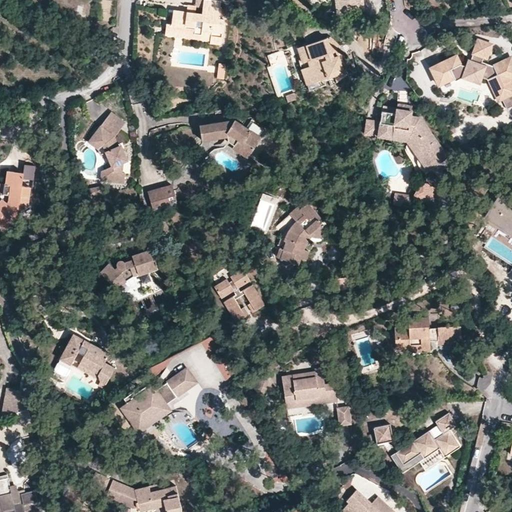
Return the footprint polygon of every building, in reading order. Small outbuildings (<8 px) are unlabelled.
[(342,0),(335,0),(337,14),(344,13),(342,0)] [(342,0),(344,13),(363,11),(361,0),(342,0)] [(202,14),(195,13),(186,12),(174,11),(171,25),(190,27),(189,32),(211,35),(210,41),(210,43),(221,45),(224,19),(219,19),(221,2),(204,1),(202,14)] [(165,35),(210,41),(211,35),(189,32),(190,27),(171,25),(167,24),(165,35)] [(308,91),(326,85),(324,78),(327,77),(329,84),(330,86),(346,75),(344,70),(343,71),(338,56),(333,58),(331,54),(335,49),(338,45),(330,37),(297,48),(299,53),(296,54),(308,91)] [(429,68),(436,82),(451,75),(453,78),(454,81),(463,79),(479,81),(481,77),(487,79),(491,77),(497,75),(507,95),(511,93),(511,86),(509,79),(511,77),(511,63),(509,58),(492,65),(482,62),(480,61),(482,57),(484,58),(489,44),(476,40),(468,60),(467,60),(465,66),(458,64),(454,56),(429,68)] [(217,79),(224,80),(227,65),(219,64),(217,79)] [(451,75),(436,82),(438,86),(453,78),(451,75)] [(497,75),(491,77),(501,98),(507,95),(497,75)] [(511,95),(511,93),(507,95),(501,98),(506,108),(511,105),(511,95)] [(295,95),(287,97),(290,103),(297,100),(295,95)] [(395,113),(381,111),(380,116),(366,114),(364,127),(378,130),(392,132),(393,128),(411,130),(425,149),(422,152),(425,156),(422,158),(428,166),(445,154),(419,119),(410,116),(411,110),(395,108),(395,113)] [(111,135),(121,121),(106,111),(87,139),(96,146),(99,142),(104,151),(111,166),(111,170),(109,170),(108,181),(124,181),(124,171),(122,171),(122,161),(126,158),(120,147),(118,148),(111,135)] [(202,141),(226,138),(231,137),(237,141),(232,148),(231,150),(247,159),(261,138),(234,122),(200,126),(202,141)] [(411,130),(393,128),(392,132),(391,139),(407,141),(411,147),(425,168),(428,166),(422,158),(425,156),(422,152),(425,149),(411,130)] [(392,132),(378,130),(377,136),(391,139),(392,132)] [(231,137),(226,138),(226,144),(232,148),(237,141),(231,137)] [(96,146),(87,139),(85,142),(94,151),(98,154),(104,151),(99,142),(96,146)] [(111,170),(111,166),(101,171),(101,180),(108,181),(109,170),(111,170)] [(5,167),(4,179),(8,180),(6,199),(0,195),(0,221),(4,224),(17,207),(14,206),(18,201),(19,193),(27,194),(29,183),(20,181),(21,169),(5,167)] [(29,167),(21,169),(20,181),(29,183),(31,183),(29,167)] [(8,180),(4,179),(2,179),(0,195),(6,199),(8,180)] [(172,185),(161,189),(167,207),(178,204),(172,185)] [(100,194),(100,186),(85,186),(85,194),(100,194)] [(431,186),(418,197),(426,206),(438,195),(431,186)] [(167,207),(161,189),(148,192),(153,210),(167,207)] [(14,206),(17,207),(26,200),(27,194),(19,193),(18,201),(14,206)] [(493,205),(484,219),(511,237),(511,211),(505,206),(507,203),(501,199),(496,207),(493,205)] [(307,204),(300,211),(304,216),(297,222),(293,227),(289,231),(286,237),(284,242),(286,243),(280,259),(298,266),(301,259),(306,261),(309,253),(304,250),(308,242),(312,237),(313,237),(316,237),(318,237),(321,234),(323,231),(323,227),(318,221),(320,218),(307,204)] [(304,216),(300,211),(297,208),(290,215),(297,222),(304,216)] [(100,273),(114,287),(124,278),(126,281),(133,276),(132,272),(136,271),(138,274),(157,268),(151,250),(133,256),(134,260),(129,262),(124,263),(122,261),(119,262),(117,263),(118,266),(115,269),(109,263),(100,273)] [(223,303),(231,316),(234,314),(238,321),(248,315),(244,307),(241,309),(235,299),(244,294),(250,304),(247,305),(252,312),(262,307),(258,300),(261,299),(252,285),(240,292),(238,289),(250,281),(242,269),(230,276),(232,280),(229,283),(226,279),(214,286),(221,298),(233,292),(235,295),(223,303)] [(124,278),(114,287),(118,291),(127,282),(126,281),(124,278)] [(427,330),(427,327),(426,319),(406,320),(407,334),(404,334),(404,330),(392,331),(394,351),(408,351),(408,353),(428,352),(428,343),(428,339),(436,339),(436,342),(436,344),(450,344),(449,328),(436,328),(435,327),(432,327),(432,330),(427,330)] [(458,327),(449,328),(450,344),(459,343),(458,327)] [(84,340),(78,337),(73,335),(69,344),(60,359),(67,362),(73,360),(77,352),(80,353),(84,355),(82,359),(79,363),(86,367),(98,374),(100,381),(106,384),(115,367),(105,362),(109,353),(90,343),(88,347),(82,344),(84,340)] [(235,373),(225,347),(212,353),(222,379),(235,373)] [(77,352),(73,360),(79,363),(82,359),(84,355),(80,353),(77,352)] [(67,362),(60,359),(58,363),(69,369),(73,360),(67,362)] [(77,369),(89,375),(100,381),(98,374),(86,367),(79,363),(77,369)] [(187,363),(167,377),(170,382),(179,376),(186,386),(197,378),(187,363)] [(324,375),(322,365),(313,366),(314,369),(315,377),(322,375),(324,375)] [(292,380),(282,381),(286,405),(297,404),(296,396),(317,393),(317,395),(324,394),(325,399),(336,398),(334,380),(323,382),(322,375),(315,377),(314,369),(302,371),(303,376),(292,377),(292,380)] [(281,374),(282,381),(292,380),(292,377),(303,376),(302,371),(281,374)] [(122,402),(131,415),(137,411),(143,420),(162,407),(155,397),(161,392),(166,399),(186,386),(179,376),(170,382),(167,377),(157,385),(153,380),(147,385),(145,382),(135,389),(133,387),(124,394),(127,399),(122,402)] [(271,394),(264,381),(252,388),(259,401),(271,394)] [(5,396),(20,398),(21,391),(6,389),(5,396)] [(137,411),(131,415),(139,427),(170,405),(166,399),(161,392),(155,397),(162,407),(143,420),(137,411)] [(296,396),(297,404),(325,399),(324,394),(317,395),(317,393),(296,396)] [(5,396),(0,417),(17,413),(20,398),(5,396)] [(347,402),(336,404),(339,421),(350,419),(347,402)] [(172,414),(168,417),(172,424),(183,423),(183,412),(176,412),(172,414)] [(428,433),(395,455),(404,467),(420,456),(424,460),(438,450),(445,459),(460,448),(449,431),(456,426),(448,414),(434,423),(442,436),(434,441),(428,433)] [(389,423),(373,427),(376,443),(393,440),(389,423)] [(8,478),(3,479),(7,494),(11,493),(10,486),(8,478)] [(25,492),(24,490),(18,491),(11,493),(7,494),(3,479),(0,479),(0,511),(39,511),(35,491),(25,492)] [(136,490),(113,480),(107,496),(134,507),(138,506),(140,511),(165,504),(166,511),(182,511),(175,486),(150,492),(149,487),(136,490)] [(11,493),(18,491),(16,485),(10,486),(11,493)] [(360,511),(370,501),(355,489),(346,500),(350,503),(342,511),(360,511)] [(386,511),(389,508),(373,496),(370,501),(360,511),(386,511)]
